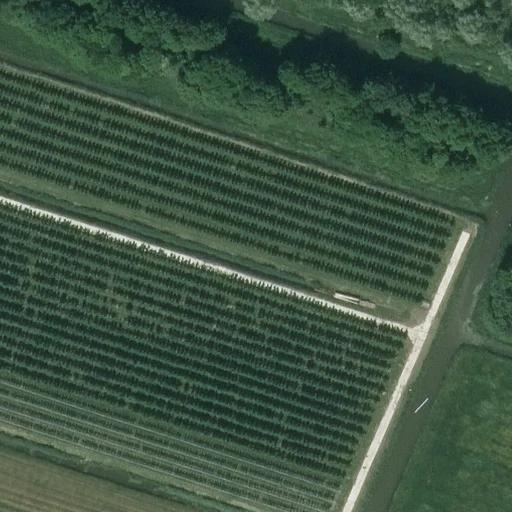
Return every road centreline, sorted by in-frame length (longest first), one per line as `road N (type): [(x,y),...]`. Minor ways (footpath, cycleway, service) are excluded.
road 1 (track): [(511,116),(477,188),(301,140)]
road 2 (track): [(291,0),(511,73)]
